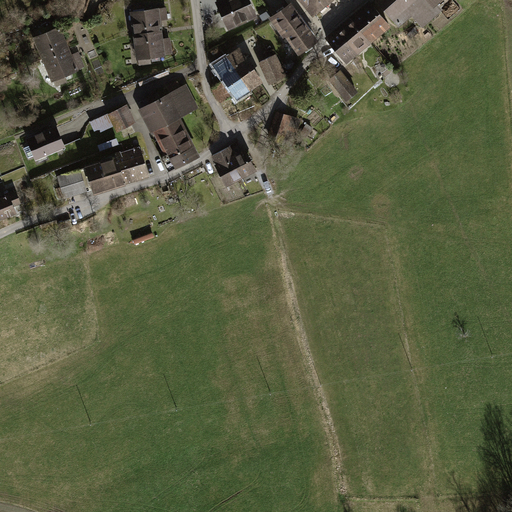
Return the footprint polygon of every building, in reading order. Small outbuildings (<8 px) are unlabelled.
[(213,0),(228,29),(257,16),(249,0),(213,0)] [(299,0),(313,17),(334,0),(299,0)] [(374,0),(372,2),(401,35),(416,22),(425,33),(445,15),(442,12),(454,0),(374,0)] [(268,17),(283,36),(304,20),(290,1),(268,17)] [(366,1),(345,20),(367,43),(388,24),(366,1)] [(129,10),(131,32),(161,28),(162,28),(161,20),(168,19),(166,7),(158,8),(158,6),(129,10)] [(283,36),(297,55),(319,39),(304,20),(283,36)] [(345,20),(324,39),(346,63),(367,43),(345,20)] [(60,25),(33,36),(52,81),(85,67),(78,51),(73,54),(60,25)] [(162,38),(161,28),(131,32),(135,59),(138,58),(139,66),(151,64),(150,57),(172,54),(170,37),(162,38)] [(239,49),(227,57),(250,93),(264,84),(239,49)] [(275,53),(259,61),(270,82),(285,75),(275,53)] [(227,57),(213,66),(224,83),(212,91),(220,105),(233,97),(236,102),(250,93),(227,57)] [(340,69),(328,79),(346,101),(358,91),(340,69)] [(139,108),(152,132),(178,118),(198,108),(186,84),(139,108)] [(127,104),(88,124),(98,142),(136,123),(127,104)] [(301,118),(277,110),(267,138),(291,146),(301,118)] [(198,155),(178,118),(152,132),(171,168),(198,155)] [(55,128),(25,140),(32,160),(63,148),(55,128)] [(226,185),(242,177),(231,154),(234,152),(230,145),(211,155),(226,185)] [(245,146),(234,152),(231,154),(242,177),(257,169),(245,146)] [(139,150),(85,166),(94,194),(147,178),(139,150)] [(81,173),(57,179),(63,201),(86,195),(81,173)] [(10,191),(0,195),(0,218),(18,212),(10,191)]
